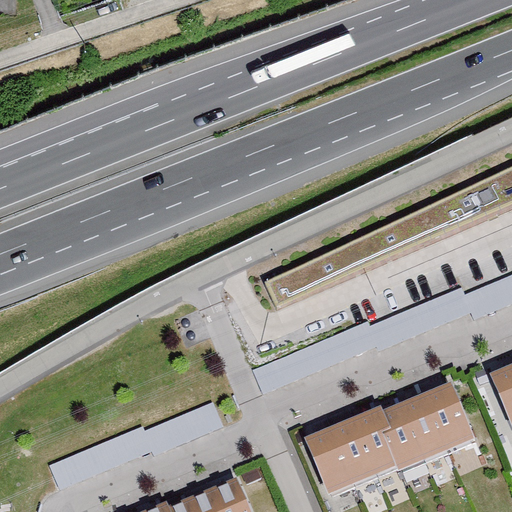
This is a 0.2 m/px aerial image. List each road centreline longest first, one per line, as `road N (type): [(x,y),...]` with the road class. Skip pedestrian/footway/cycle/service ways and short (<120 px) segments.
road 1 (motorway): [(0,255),(511,50)]
road 2 (motorway): [(475,0),(0,188)]
road 3 (residential): [(200,276),(511,133)]
road 4 (residential): [(264,425),(299,403),(511,324)]
road 5 (residential): [(0,391),(200,276)]
road 6 (residential): [(59,511),(264,425)]
road 7 (residential): [(0,60),(177,0)]
road 8 (residential): [(200,276),(264,425)]
